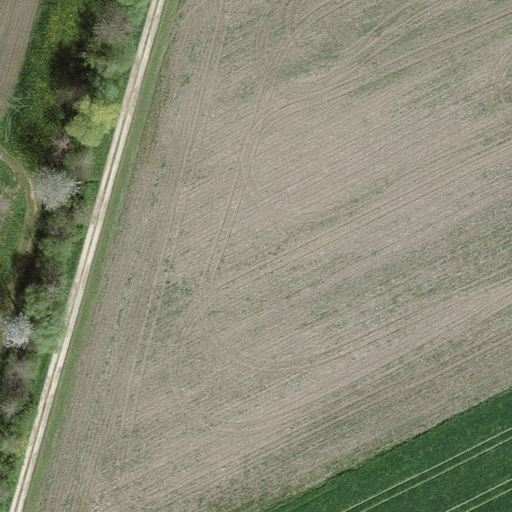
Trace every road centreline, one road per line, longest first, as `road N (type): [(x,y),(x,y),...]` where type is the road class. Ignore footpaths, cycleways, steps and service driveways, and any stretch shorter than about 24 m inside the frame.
road 1 (track): [(19,511),(164,0)]
road 2 (track): [(0,155),(26,176),(33,200),(0,334)]
